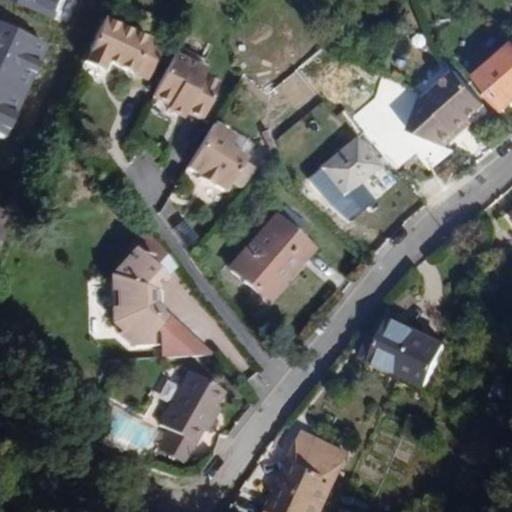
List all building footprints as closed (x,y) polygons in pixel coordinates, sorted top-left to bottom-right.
[(12,0),(61,20),(69,0),(12,0)] [(134,35),(139,24),(106,9),(101,20),(134,35)] [(104,62),(145,80),(160,46),(134,35),(101,20),(82,62),(101,70),(104,62)] [(0,27),(0,135),(5,138),(46,48),(0,27)] [(186,112),(202,119),(218,85),(202,78),(210,60),(175,45),(152,97),(169,105),(167,111),(183,117),(186,112)] [(504,107),(511,100),(511,45),(477,75),(504,107)] [(485,106),(460,74),(428,99),(421,92),(408,131),(444,148),(457,136),(454,132),(485,106)] [(213,184),(226,191),(245,160),(228,150),(235,139),(213,125),(186,168),(200,176),(198,179),(212,187),(213,184)] [(308,178),(331,206),(376,168),(354,141),(308,178)] [(0,244),(13,216),(0,210),(0,244)] [(279,277),(285,282),(312,250),(274,217),(229,270),(261,298),(279,277)] [(167,317),(153,305),(152,293),(165,278),(133,250),(109,278),(110,322),(113,324),(120,331),(116,336),(130,348),(150,347),(150,337),(155,331),(167,317)] [(261,298),(266,303),(285,282),(279,277),(261,298)] [(369,360),(397,373),(418,330),(389,316),(377,342),(369,360)] [(161,357),(217,357),(167,317),(155,331),(161,336),(161,357)] [(397,373),(426,387),(446,343),(418,330),(397,373)] [(362,357),(369,360),(377,342),(370,339),(362,357)] [(158,426),(193,445),(222,393),(187,374),(158,426)] [(259,511),(298,511),(329,445),(299,432),(259,511)] [(298,511),(317,511),(346,452),(329,445),(298,511)]
